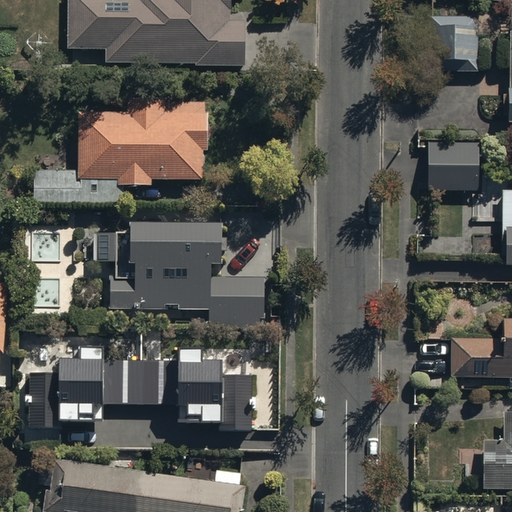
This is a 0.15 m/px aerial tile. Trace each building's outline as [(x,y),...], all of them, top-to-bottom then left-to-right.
[(68,0),(68,52),(108,52),(108,64),(197,65),(197,68),(245,68),(246,23),(231,22),(231,0),(68,0)] [(430,18),(430,72),(478,72),(478,18),(430,18)] [(79,172),(35,172),(35,205),(123,205),(123,189),(154,189),(154,182),(204,182),(204,151),(208,151),(208,105),(167,105),(167,100),(127,100),(128,114),(79,114),(79,172)] [(427,141),(426,189),(477,190),(478,142),(427,141)] [(511,190),(502,190),(501,257),(505,256),(505,265),(511,265),(511,190)] [(224,228),(131,226),(131,234),(117,234),(117,236),(96,236),(96,265),(118,265),(118,279),(113,279),(112,310),(167,311),(167,308),(181,308),(181,312),(210,312),(209,329),(260,330),(260,319),(264,319),(265,280),(213,280),(213,268),(223,268),(224,228)] [(0,355),(7,356),(10,284),(0,283),(0,355)] [(501,340),(450,339),(450,376),(511,376),(511,303),(510,318),(502,318),(501,340)] [(59,375),(30,375),(29,431),(61,431),(62,426),(102,427),(103,408),(180,409),(180,427),(223,427),(223,430),(250,431),(251,377),(223,377),(224,363),(203,363),(204,351),(178,350),(178,363),(106,361),(106,350),(81,349),(81,363),(60,363),(59,375)] [(511,411),(502,412),(503,440),(482,440),(482,489),(511,488),(511,411)] [(215,482),(55,460),(51,491),(44,490),(40,511),(242,511),(246,487),(240,486),(241,475),(217,472),(215,482)]
